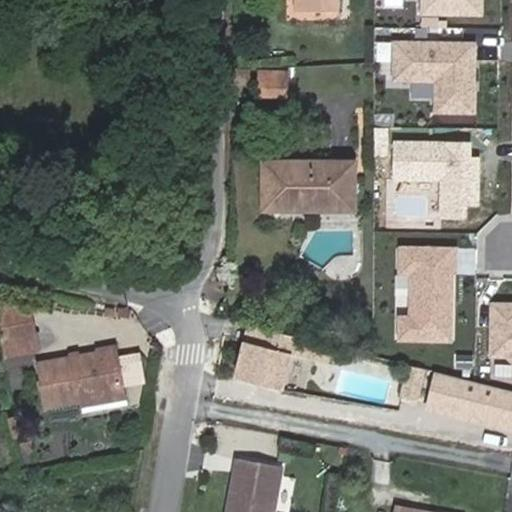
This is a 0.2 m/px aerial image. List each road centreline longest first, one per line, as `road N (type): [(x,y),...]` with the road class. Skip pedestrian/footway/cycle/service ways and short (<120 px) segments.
road 1 (residential): [(228,0),(222,221),(172,294)]
road 2 (residential): [(172,294),(188,332),(162,511)]
road 3 (residential): [(172,294),(0,260)]
